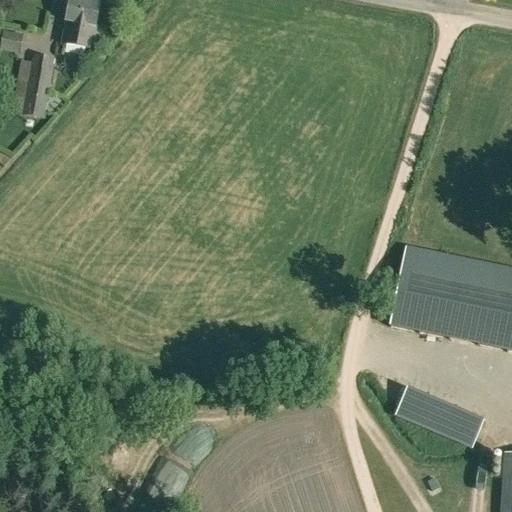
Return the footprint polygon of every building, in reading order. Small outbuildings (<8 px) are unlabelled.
[(62,45),(91,50),(99,5),(70,0),(66,23),(67,23),(62,45)] [(44,120),(55,60),(44,57),(34,56),(32,63),(20,62),(14,98),(15,98),(12,114),(22,116),(44,120)] [(511,350),(511,268),(402,247),(386,325),(511,350)] [(511,511),(511,455),(507,455),(503,511),(511,511)] [(431,491),(438,488),(434,479),(427,482),(431,491)]
